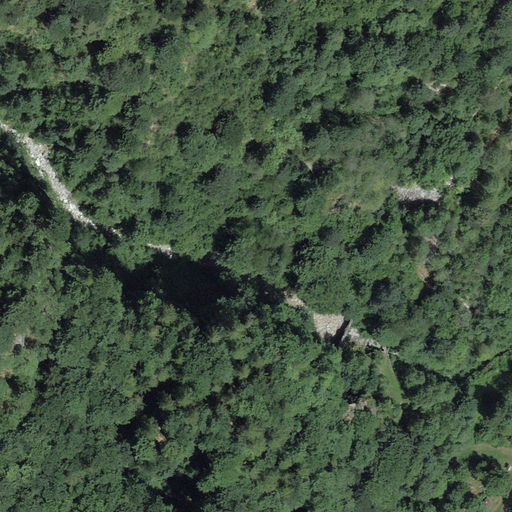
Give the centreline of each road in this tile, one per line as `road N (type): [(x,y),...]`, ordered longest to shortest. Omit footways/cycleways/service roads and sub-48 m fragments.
road 1 (track): [(383,511),(404,419),(383,358)]
road 2 (track): [(511,458),(504,450),(463,451),(437,467),(407,511)]
